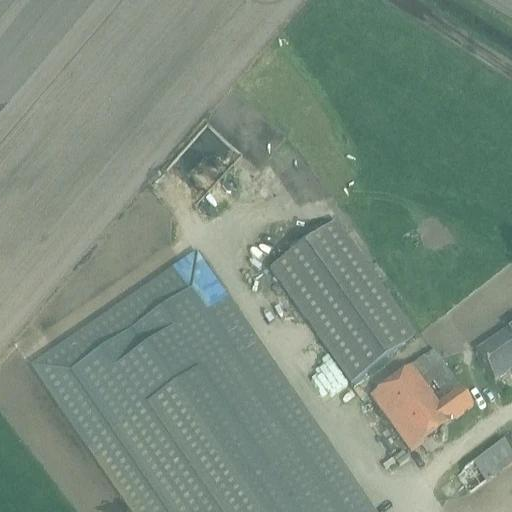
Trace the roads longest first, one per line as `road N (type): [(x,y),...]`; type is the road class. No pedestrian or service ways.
road 1 (unknown): [(401,489),(270,319)]
road 2 (unknown): [(511,409),(401,489)]
